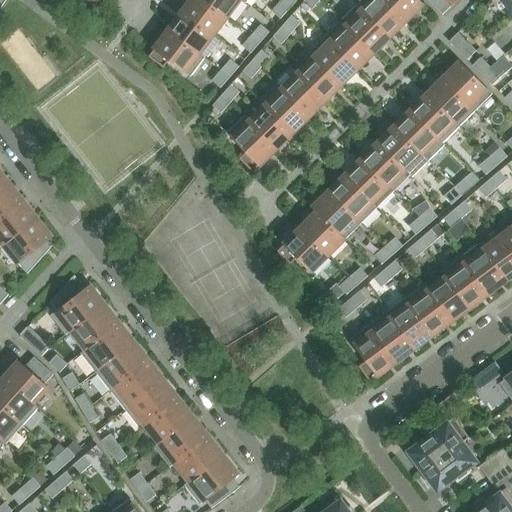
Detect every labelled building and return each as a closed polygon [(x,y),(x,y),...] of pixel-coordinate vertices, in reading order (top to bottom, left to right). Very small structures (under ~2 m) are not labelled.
[(227,17),(204,0),(191,0),(183,12),(213,35),(227,17)] [(239,0),(204,0),(227,17),(239,0)] [(290,8),(297,0),(282,0),(282,1),(290,8)] [(312,10),(320,0),(305,0),(303,3),(312,10)] [(407,20),(386,0),(362,0),(358,5),(390,36),(407,20)] [(423,4),(419,0),(386,0),(407,20),(422,5),(423,4)] [(452,6),(445,0),(427,0),(443,15),(452,6)] [(281,19),(290,8),(282,1),(272,12),(281,19)] [(390,36),(358,5),(341,22),(347,27),(373,53),(390,36)] [(213,35),(183,12),(169,30),(199,54),(213,35)] [(291,34),(300,24),(292,16),(283,26),(291,34)] [(260,43),(269,33),(261,25),(251,36),(260,43)] [(282,45),(291,34),(283,26),(273,37),(282,45)] [(373,53),(347,27),(331,42),(358,68),(373,53)] [(199,54),(169,30),(155,49),(149,57),(163,68),(170,60),(191,76),(205,58),(199,54)] [(476,51),(458,33),(449,42),(467,60),(476,51)] [(251,54),(260,43),(251,36),(242,46),(251,54)] [(358,68),(331,42),(326,37),(309,54),(314,59),(341,85),(358,68)] [(261,68),(270,58),(261,51),(252,61),(261,68)] [(490,68),(480,58),(472,66),(482,76),(490,68)] [(341,85),(314,59),(299,74),(325,100),(341,85)] [(230,78),(239,67),(230,60),(221,70),(230,78)] [(251,79),(261,68),(252,61),(243,72),(251,79)] [(492,94),(460,62),(459,63),(444,79),(475,111),(492,94)] [(500,78),(490,68),(482,76),(492,86),(500,78)] [(220,88),(230,78),(221,70),(212,81),(220,88)] [(325,100),(299,74),(283,90),(309,116),(325,100)] [(475,111),(444,79),(427,95),(459,127),(475,111)] [(230,103),(240,93),(231,85),(222,96),(230,103)] [(309,116),(283,90),(278,85),(261,102),(266,108),(292,133),(309,116)] [(459,127),(427,95),(411,111),(437,139),(442,144),(459,127)] [(221,114),(230,103),(222,96),(213,106),(221,114)] [(292,133),(266,108),(251,123),(276,149),(292,133)] [(437,139),(411,111),(395,127),(422,154),(437,139)] [(276,149),(251,123),(246,118),(228,135),(246,153),(239,159),(252,172),(260,165),(276,149)] [(395,127),(379,143),(405,170),(410,176),(412,177),(429,161),(422,154),(395,127)] [(410,176),(405,170),(379,143),(361,160),(388,187),(393,192),(410,176)] [(497,166),(507,157),(500,149),(489,158),(497,166)] [(486,175),(497,166),(489,158),(479,167),(486,175)] [(361,160),(346,175),(373,202),(378,207),(393,192),(388,187),(361,160)] [(496,189),(507,180),(499,172),(489,180),(496,189)] [(373,202),(346,175),(330,191),(361,224),(378,207),(373,202)] [(462,196),(472,187),(465,178),(455,187),(462,196)] [(486,198),(496,189),(489,180),(478,190),(486,198)] [(0,217),(21,201),(6,182),(0,186),(0,217)] [(451,205),(462,196),(455,187),(444,197),(451,205)] [(361,224),(330,191),(313,208),(344,240),(345,241),(361,224)] [(0,248),(5,245),(36,220),(21,201),(0,217),(0,248)] [(462,219),(472,210),(465,201),(454,210),(462,219)] [(344,240),(313,208),(312,209),(316,213),(301,228),(328,255),(344,240)] [(427,226),(437,217),(430,209),(420,217),(427,226)] [(451,228),(462,219),(454,210),(444,219),(451,228)] [(416,235),(427,226),(420,217),(409,227),(416,235)] [(49,248),(45,243),(51,239),(51,238),(50,238),(36,220),(5,245),(28,274),(52,247),(51,246),(49,248)] [(328,255),(301,228),(285,244),(277,251),(290,265),(297,259),(310,272),(328,255)] [(511,228),(503,236),(511,248),(511,228)] [(427,249),(437,240),(430,231),(419,240),(427,249)] [(511,275),(511,248),(503,236),(485,249),(508,279),(511,275)] [(392,256),(403,247),(395,238),(385,247),(392,256)] [(416,258),(427,249),(419,240),(408,250),(416,258)] [(508,279),(485,249),(480,243),(461,257),(488,293),(508,279)] [(381,265),(392,256),(385,247),(374,256),(381,265)] [(488,293),(461,257),(442,271),(446,277),(469,308),(488,293)] [(392,279),(402,270),(395,261),(385,270),(392,279)] [(357,286),(368,277),(360,268),(350,277),(357,286)] [(381,288),(392,279),(385,270),(374,279),(381,288)] [(104,306),(89,287),(89,286),(83,291),(73,279),(76,277),(74,276),(50,303),(57,311),(51,316),(67,335),(73,330),(104,306)] [(346,295),(357,286),(350,277),(339,287),(346,295)] [(469,308),(446,277),(429,290),(452,320),(469,308)] [(452,320),(429,290),(425,284),(406,298),(433,334),(452,320)] [(9,295),(0,287),(0,304),(0,305),(9,295)] [(357,309),(367,300),(360,291),(350,300),(357,309)] [(433,334),(406,298),(388,312),(415,348),(433,334)] [(346,318),(357,309),(350,300),(339,310),(346,318)] [(87,349),(118,324),(104,306),(73,330),(87,349)] [(415,348),(388,312),(369,325),(396,362),(415,348)] [(102,367),(133,343),(118,324),(87,349),(102,367)] [(396,362),(369,325),(350,340),(366,362),(359,367),(370,382),(396,362)] [(50,347),(29,327),(20,337),(42,357),(50,347)] [(111,391),(148,362),(133,343),(102,367),(96,372),(111,391)] [(67,365),(57,355),(49,363),(60,373),(67,365)] [(45,384),(53,375),(34,358),(26,367),(19,361),(5,378),(35,406),(51,388),(45,384)] [(126,410),(163,381),(148,362),(111,391),(126,410)] [(480,392),(504,374),(495,363),(471,381),(480,392)] [(80,385),(72,373),(63,379),(70,391),(80,385)] [(511,400),(511,374),(499,384),(511,400)] [(35,406),(5,378),(0,383),(0,406),(22,426),(38,409),(35,406)] [(147,425),(178,400),(163,381),(126,410),(142,429),(147,425)] [(443,419),(467,401),(459,390),(435,408),(443,419)] [(92,406),(85,394),(75,400),(83,412),(92,406)] [(161,443),(192,418),(178,400),(147,425),(161,443)] [(22,426),(0,406),(0,438),(3,442),(6,444),(22,426)] [(100,418),(92,406),(83,412),(90,424),(100,418)] [(177,462),(208,438),(192,418),(161,443),(156,447),(171,467),(177,462)] [(423,472),(462,442),(468,437),(454,418),(438,429),(435,425),(432,428),(422,435),(425,439),(408,452),(423,472)] [(119,446),(111,435),(102,441),(110,453),(119,446)] [(191,481),(222,456),(208,438),(177,462),(191,481)] [(468,468),(477,462),(462,442),(423,472),(424,474),(422,475),(428,483),(430,482),(437,491),(454,479),(457,484),(471,474),(468,468)] [(127,457),(119,446),(110,453),(118,464),(127,457)] [(64,466),(75,457),(68,448),(57,457),(64,466)] [(488,478),(511,460),(504,449),(479,467),(488,478)] [(81,474),(92,465),(84,456),(74,466),(81,474)] [(238,488),(232,480),(238,476),(237,475),(222,456),(191,481),(185,485),(205,511),(207,511),(241,487),(240,486),(238,488)] [(54,475),(64,466),(57,457),(46,467),(54,475)] [(496,489),(511,477),(511,460),(488,478),(496,489)] [(63,490),(73,481),(66,472),(56,481),(63,490)] [(148,484),(139,473),(130,480),(139,491),(148,484)] [(30,496),(41,487),(33,478),(23,487),(30,496)] [(52,499),(63,490),(56,481),(45,491),(52,499)] [(156,496),(148,484),(139,491),(147,502),(156,496)] [(19,505),(30,496),(23,487),(12,497),(19,505)] [(511,511),(511,496),(506,488),(490,500),(488,496),(474,507),(477,511),(474,511),(511,511)] [(140,511),(131,499),(113,511),(140,511)] [(355,511),(350,506),(347,509),(341,501),(325,511),(304,511),(301,507),(294,511),(355,511)] [(0,511),(11,511),(12,511),(5,503),(0,507),(0,511)]
